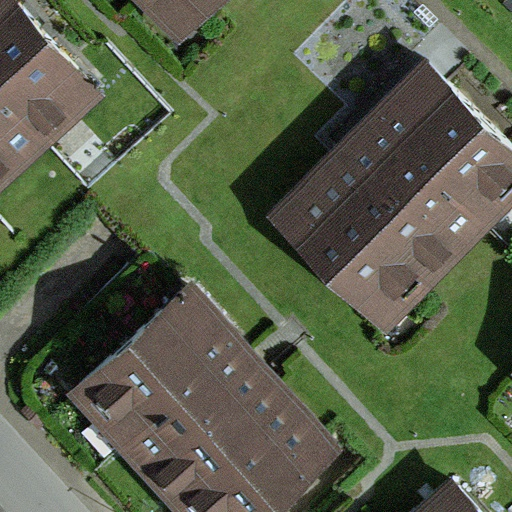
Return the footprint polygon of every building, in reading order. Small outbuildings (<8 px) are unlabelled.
[(0,0),(0,167),(89,86),(10,0),(0,0)] [(204,0),(150,0),(178,27),(204,0)] [(318,258),(377,316),(379,317),(511,181),(511,150),(423,62),(274,214),(318,258)] [(250,511),(326,443),(183,286),(74,386),(189,511),(250,511)] [(476,511),(450,483),(417,511),(476,511)]
